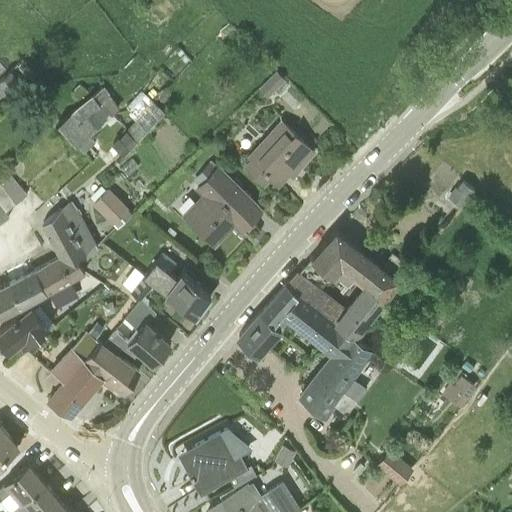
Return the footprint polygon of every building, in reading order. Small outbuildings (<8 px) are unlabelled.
[(0,95),(32,70),(24,60),(0,79),(0,95)] [(277,69),(260,86),(268,95),(285,77),(277,69)] [(80,103),(90,95),(81,85),(71,94),(80,103)] [(95,93),(112,113),(118,108),(101,88),(95,93)] [(163,111),(142,90),(128,104),(141,117),(138,119),(136,118),(126,128),(127,129),(114,143),(123,151),(126,149),(127,150),(163,111)] [(95,92),(90,95),(80,103),(59,120),(76,141),(88,132),(112,113),(95,93),(95,92)] [(314,149),(283,120),(281,119),(248,154),(251,157),(244,164),(265,183),(272,175),(278,181),(289,169),(293,172),(314,149)] [(95,141),(88,132),(76,141),(85,150),(95,141)] [(196,177),(202,183),(198,187),(204,192),(184,213),(215,242),(234,222),(241,227),(261,206),(213,160),(196,177)] [(0,179),(0,181),(16,202),(27,192),(8,172),(0,179)] [(448,196),(463,207),(476,189),(463,178),(448,196)] [(0,202),(6,210),(16,202),(0,181),(0,202)] [(108,186),(92,202),(112,222),(113,220),(117,224),(131,211),(127,207),(128,206),(108,186)] [(0,222),(10,215),(6,210),(0,202),(0,222)] [(76,210),(73,206),(70,202),(63,208),(61,206),(43,222),(60,254),(67,250),(69,255),(74,253),(76,256),(84,251),(81,245),(93,238),(77,209),(76,210)] [(349,282),(354,275),(363,282),(366,284),(367,283),(386,300),(401,279),(399,277),(407,269),(391,254),(379,267),(336,229),(311,257),(331,275),(333,277),(337,272),(349,282)] [(50,292),(72,280),(70,278),(86,269),(82,262),(97,246),(93,238),(81,245),(84,251),(76,256),(74,253),(69,255),(67,250),(60,254),(36,267),(48,293),(50,292)] [(219,280),(204,268),(201,266),(194,274),(163,250),(145,274),(155,281),(195,312),(219,280)] [(298,292),(354,342),(357,338),(371,321),(382,305),(386,300),(367,283),(366,284),(363,282),(345,305),(330,293),(327,297),(319,289),(331,275),(311,257),(288,283),(298,292)] [(22,305),(48,293),(36,267),(9,281),(22,305)] [(131,290),(141,298),(155,281),(145,274),(131,290)] [(72,280),(50,292),(58,306),(79,295),(72,280)] [(0,314),(22,305),(9,281),(0,285),(0,314)] [(298,292),(288,283),(286,282),(261,310),(273,322),(283,309),(298,292)] [(357,338),(354,342),(298,292),(283,309),(290,315),(333,353),(300,395),(325,415),(330,408),(341,417),(378,367),(368,359),(375,351),(357,338)] [(156,311),(141,298),(126,316),(138,326),(127,339),(114,328),(104,340),(117,351),(122,345),(134,356),(139,349),(153,361),(171,340),(155,327),(147,320),(156,311)] [(0,338),(8,349),(16,343),(19,347),(49,325),(32,304),(0,330),(0,338)] [(371,321),(385,332),(397,316),(382,305),(371,321)] [(281,327),(280,326),(290,315),(283,309),(273,322),(261,310),(239,335),(252,347),(254,344),(261,350),(281,327)] [(94,335),(103,325),(97,319),(88,329),(94,335)] [(83,357),(99,339),(94,335),(88,329),(87,329),(48,373),(59,382),(47,397),(69,412),(103,373),(104,372),(83,357)] [(104,340),(102,338),(100,340),(99,339),(83,357),(104,372),(103,373),(123,388),(139,369),(117,351),(104,340)] [(442,390),(461,404),(476,384),(462,373),(455,383),(450,379),(442,390)] [(0,459),(18,443),(0,423),(0,459)] [(251,477),(246,466),(237,451),(246,446),(225,428),(221,430),(202,440),(194,445),(197,450),(184,457),(202,490),(231,474),(236,485),(251,477)] [(282,443),(275,458),(288,465),(296,450),(282,443)] [(389,446),(376,461),(400,481),(413,467),(389,446)] [(20,501),(44,480),(28,461),(0,485),(0,499),(1,500),(12,491),(20,501)] [(46,511),(61,499),(44,480),(20,501),(21,502),(24,499),(35,511),(46,511)] [(269,511),(272,511),(291,511),(300,506),(282,481),(261,495),(263,497),(259,499),(248,482),(224,498),(208,509),(209,511),(269,511)] [(71,511),(61,499),(46,511),(71,511)] [(9,511),(23,511),(26,510),(20,502),(9,511)]
